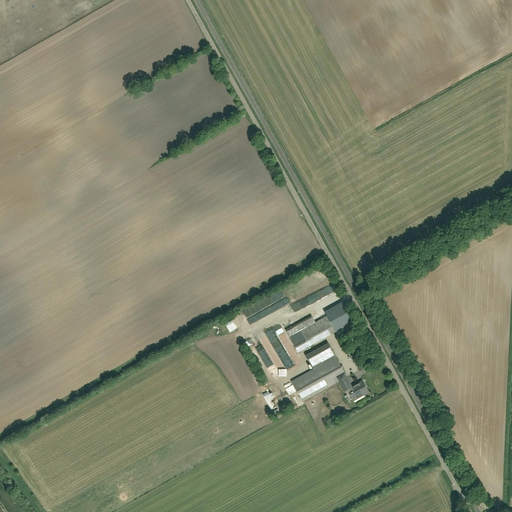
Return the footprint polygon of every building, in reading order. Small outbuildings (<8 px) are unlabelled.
[(266,296),(268,302),(281,297),(279,292),(266,296)] [(312,317),(286,331),(297,352),(335,332),(326,316),(315,322),(312,317)] [(231,332),(238,328),(232,317),(225,320),(231,332)] [(265,332),(258,335),(265,351),(272,348),(265,332)] [(314,369),(291,382),(302,401),(339,380),(345,390),(347,389),(353,386),(329,344),(307,356),(314,369)] [(352,356),(360,371),(366,368),(357,353),(352,356)] [(353,386),(347,389),(354,401),(370,392),(363,380),(353,386)] [(290,395),(282,398),(285,405),(293,402),(290,395)]
